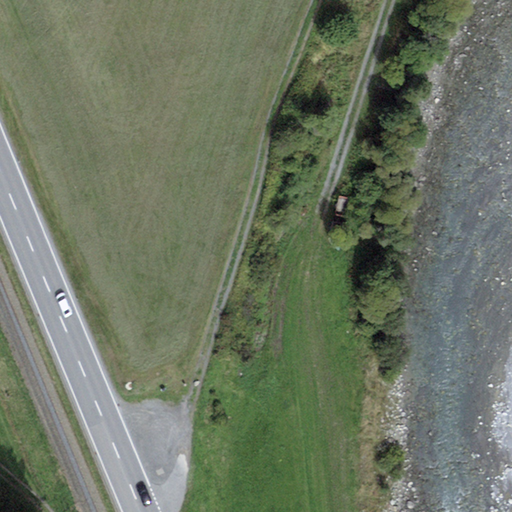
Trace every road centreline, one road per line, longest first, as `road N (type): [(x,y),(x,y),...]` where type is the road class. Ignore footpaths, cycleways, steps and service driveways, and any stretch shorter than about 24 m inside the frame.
road 1 (track): [(344,511),(309,299),(313,249),(387,0)]
road 2 (track): [(125,472),(159,456),(187,408),(315,0)]
road 3 (primary): [(0,171),(141,511)]
